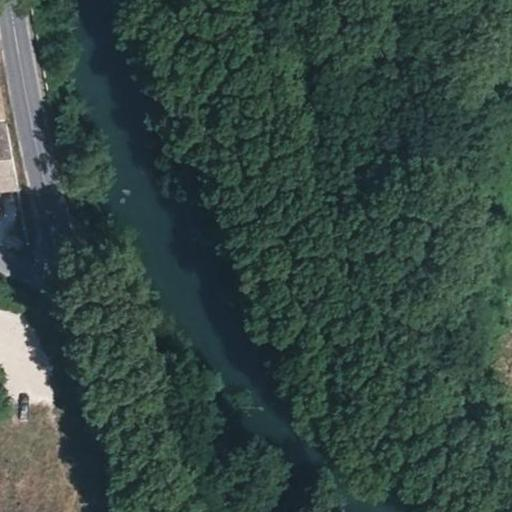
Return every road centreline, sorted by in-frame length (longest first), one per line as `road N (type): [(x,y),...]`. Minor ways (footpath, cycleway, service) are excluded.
road 1 (tertiary): [(73,289),(14,0)]
road 2 (tertiary): [(134,511),(73,289)]
